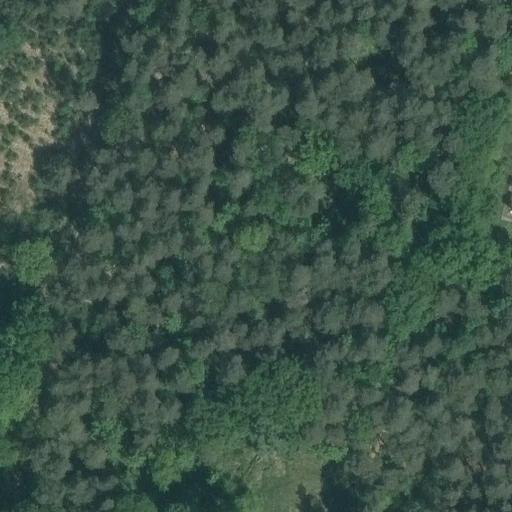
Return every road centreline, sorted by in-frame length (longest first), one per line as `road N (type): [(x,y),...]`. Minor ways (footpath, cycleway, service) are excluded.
road 1 (track): [(131,0),(0,477)]
road 2 (track): [(393,279),(511,315)]
